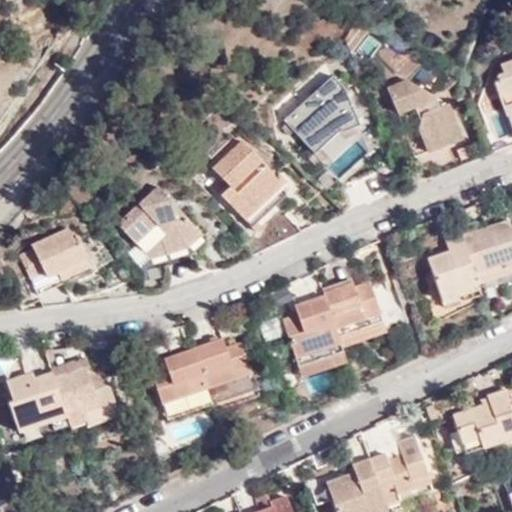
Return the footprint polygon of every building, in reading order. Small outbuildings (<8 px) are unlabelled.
[(495,83),(511,129),(511,59),(501,63),(504,73),(499,74),(495,83)] [(435,95),(407,80),(388,87),(398,111),(419,103),(423,111),(417,127),(411,124),(407,132),(415,154),(464,136),(450,102),(439,106),(435,95)] [(332,180),(377,142),(324,81),(280,120),(332,180)] [(273,244),(304,228),(279,202),(290,191),(284,185),(289,180),(280,170),(277,172),(239,133),(210,161),(232,184),(224,192),(273,244)] [(204,230),(188,214),(178,216),(173,197),(161,184),(121,222),(141,244),(165,236),(169,250),(190,244),(204,230)] [(178,216),(188,214),(173,197),(178,216)] [(511,218),(465,234),(480,281),(509,272),(507,265),(511,263),(511,218)] [(32,274),(46,269),(57,264),(60,270),(48,274),(35,279),(45,304),(71,293),(64,276),(94,264),(83,238),(78,241),(72,226),(35,242),(36,247),(23,252),(32,274)] [(480,281),(465,234),(449,239),(452,250),(432,257),(445,297),(481,286),(480,281)] [(152,255),(169,250),(165,236),(141,244),(152,255)] [(57,264),(46,269),(48,274),(60,270),(57,264)] [(353,282),(326,292),(327,293),(340,335),(384,320),(372,280),(355,287),(353,282)] [(448,305),(484,294),(481,286),(445,297),(448,305)] [(303,375),(348,359),(344,346),(340,335),(327,293),(297,304),(299,313),(285,318),(303,375)] [(388,331),(384,320),(340,335),(344,346),(388,331)] [(222,336),(195,345),(195,347),(209,388),(251,374),(241,341),(226,346),(222,336)] [(209,388),(195,347),(164,358),(168,368),(152,374),(163,403),(209,388)] [(58,379),(71,419),(72,422),(84,418),(117,407),(103,364),(87,370),(85,364),(56,374),(58,379)] [(51,370),(34,376),(29,378),(27,372),(7,378),(14,399),(10,400),(19,429),(41,423),(37,409),(47,406),(51,419),(66,414),(53,374),(51,370)] [(53,374),(66,414),(69,423),(72,422),(71,419),(58,379),(56,374),(53,374)] [(164,408),(211,394),(209,388),(163,403),(164,408)] [(456,415),(464,439),(480,433),(485,447),(511,437),(511,404),(507,390),(490,396),(492,402),(456,415)] [(37,409),(41,423),(51,419),(47,406),(37,409)] [(117,407),(84,418),(86,426),(120,415),(117,407)] [(480,433),(464,439),(469,453),(485,447),(480,433)] [(373,458),(388,503),(433,488),(415,434),(397,440),(401,450),(385,455),(384,452),(373,456),(373,458)] [(379,487),(369,456),(352,462),(354,470),(326,480),(336,511),(378,511),(387,509),(385,504),(379,487)] [(379,487),(385,504),(388,503),(373,458),(373,456),(369,457),(379,487)] [(260,497),(261,511),(264,511),(275,509),(273,503),(271,494),(260,497)] [(264,511),(293,511),(289,498),(273,503),(275,509),(264,511)]
